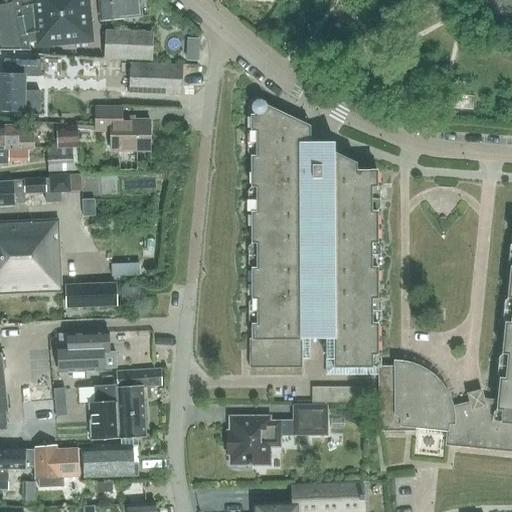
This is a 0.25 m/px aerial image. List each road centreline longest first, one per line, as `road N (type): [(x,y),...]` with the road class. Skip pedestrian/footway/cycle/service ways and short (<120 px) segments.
road 1 (residential): [(511,156),(416,146),(338,115),(276,77),(217,25)]
road 2 (residential): [(181,511),(175,415),(190,286)]
